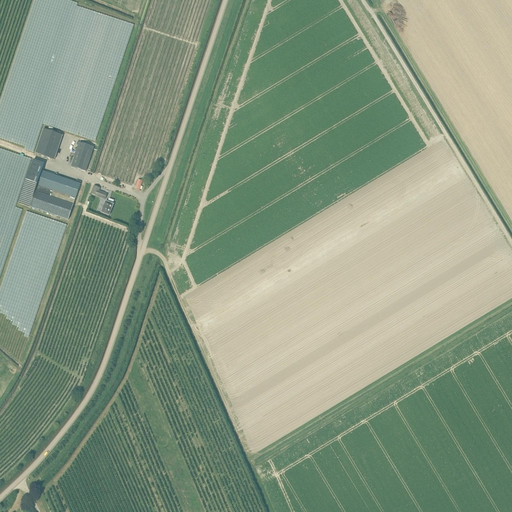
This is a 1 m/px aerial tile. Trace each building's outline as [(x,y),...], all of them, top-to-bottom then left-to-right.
[(63,136),(44,129),(36,153),(55,160),(63,136)] [(85,172),(93,148),(79,143),(71,167),(85,172)] [(33,161),(19,203),(30,207),(68,220),(73,205),(80,184),(81,182),(76,180),(75,183),(42,171),(44,164),(39,162),(33,161)] [(94,186),(91,194),(97,196),(103,199),(105,194),(99,191),(100,188),(94,186)] [(105,202),(101,213),(109,216),(113,205),(112,204),(114,200),(109,198),(107,203),(105,202)]
